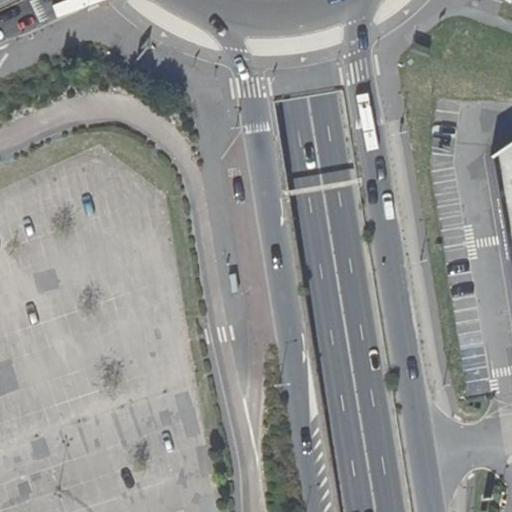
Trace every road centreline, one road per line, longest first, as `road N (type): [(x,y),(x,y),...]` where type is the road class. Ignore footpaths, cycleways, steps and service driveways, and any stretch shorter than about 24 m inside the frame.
road 1 (trunk): [(433,511),(354,0)]
road 2 (trunk): [(221,11),(251,87),(317,511)]
road 3 (trunk): [(308,99),(376,511)]
road 4 (unknown): [(276,255),(241,441)]
